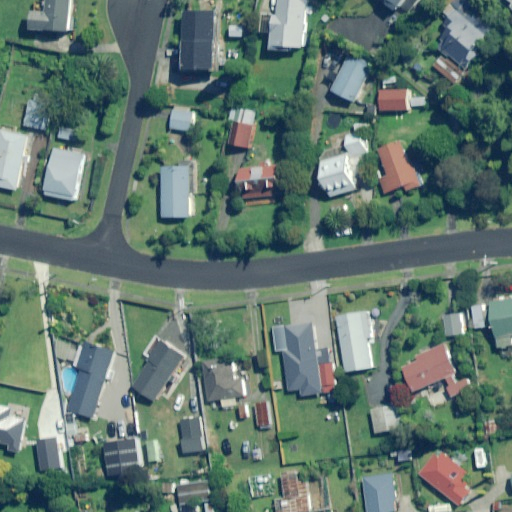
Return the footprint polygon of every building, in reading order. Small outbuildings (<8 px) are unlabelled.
[(73,0),(49,0),(49,13),(33,12),(32,30),(72,32),(73,0)] [(307,0),(279,0),(278,15),(274,15),(272,51),(291,52),(291,47),(304,48),(307,0)] [(384,0),(399,11),(403,6),(411,12),(420,0),(384,0)] [(437,47),(442,51),(432,67),(456,84),(490,33),(498,23),(489,17),(494,10),(480,0),(466,0),(461,9),(449,1),(441,12),(448,17),(443,23),(450,28),(437,47)] [(219,70),(219,11),(186,11),(187,71),(219,70)] [(244,25),(231,25),(230,37),(243,38),(244,25)] [(373,65),(349,54),(331,91),(355,103),(373,65)] [(186,81),(166,78),(165,86),(185,89),(186,81)] [(221,99),(223,95),(229,96),(233,84),(227,82),(218,79),(212,96),(221,99)] [(55,97),(33,92),(25,126),(47,131),(55,97)] [(192,132),(195,110),(174,107),(171,129),(192,132)] [(255,113),(231,109),(229,121),(233,121),(229,145),(249,148),(255,113)] [(365,123),(354,126),(356,134),(347,136),(352,154),(322,162),(332,198),(358,191),(354,176),(369,172),(364,154),(368,153),(362,132),(367,131),(365,123)] [(78,130),(61,127),(58,138),(75,142),(78,130)] [(394,129),(374,128),(374,142),(393,143),(394,129)] [(30,136),(3,130),(0,144),(0,186),(19,191),(30,136)] [(272,132),(260,133),(261,144),(273,143),(272,132)] [(409,162),(402,142),(379,150),(389,175),(379,179),(385,194),(406,187),(408,192),(422,186),(412,161),(409,162)] [(87,155),(79,153),(56,148),(46,195),(77,201),(85,164),(87,155)] [(284,196),(282,166),(242,169),(244,199),(284,196)] [(192,168),(164,168),(164,218),(192,218),(192,168)] [(511,300),(493,303),(500,349),(511,347),(511,300)] [(489,327),(486,306),(473,307),(476,329),(489,327)] [(372,338),(368,313),(338,318),(346,373),(373,369),(369,339),(372,338)] [(468,334),(464,313),(445,316),(449,337),(468,334)] [(318,351),(314,324),(286,327),(290,350),(284,351),(290,392),(302,390),(303,397),(338,392),(332,349),(318,351)] [(143,355),(152,361),(134,386),(156,402),(188,357),(166,342),(157,335),(143,355)] [(116,351),(83,341),(75,367),(83,369),(69,410),(94,418),(116,351)] [(461,377),(448,344),(419,356),(421,361),(404,368),(414,392),(445,380),(453,398),(472,390),(466,375),(461,377)] [(236,374),(235,361),(206,364),(210,402),(247,397),(244,373),(236,374)] [(29,367),(7,363),(0,397),(0,398),(26,404),(25,409),(35,411),(33,418),(43,420),(47,400),(37,398),(41,378),(28,375),(29,367)] [(272,426),(271,404),(258,405),(259,427),(272,426)] [(403,429),(398,405),(371,410),(376,434),(403,429)] [(205,452),(203,418),(182,420),(185,453),(205,452)] [(498,436),(497,421),(487,422),(487,436),(498,436)] [(142,472),(138,440),(107,444),(111,476),(142,472)] [(503,448),(495,449),(497,471),(505,470),(503,448)] [(390,459),(399,458),(400,461),(414,459),(413,452),(413,449),(390,452),(390,459)] [(469,473),(440,450),(420,475),(460,507),(473,490),(462,481),(469,473)] [(299,483),(298,474),(282,475),(285,502),(275,503),(276,511),(310,511),(308,482),(299,483)] [(272,495),(269,475),(249,478),(252,498),(272,495)] [(397,511),(393,475),(363,479),(367,511),(397,511)] [(212,503),(210,482),(180,484),(182,506),(212,503)]
